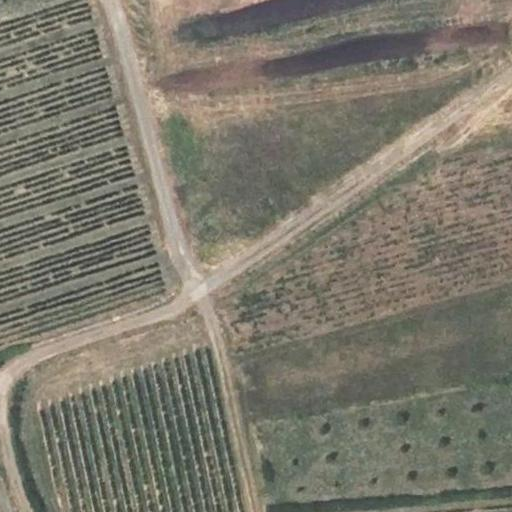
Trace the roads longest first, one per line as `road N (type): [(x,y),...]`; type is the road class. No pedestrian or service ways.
road 1 (unclassified): [(0,386),(22,363),(167,313),(511,76)]
road 2 (track): [(256,511),(221,349),(183,264),(113,0)]
road 3 (track): [(28,511),(12,474),(0,386)]
